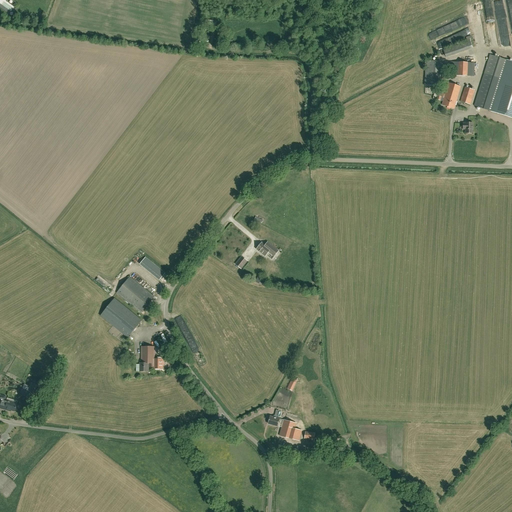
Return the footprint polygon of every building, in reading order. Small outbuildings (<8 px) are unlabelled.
[(434,38),(470,24),(468,17),(431,31),(434,38)] [(454,41),(471,34),(468,28),(451,35),(454,41)] [(446,57),(473,49),(470,38),(472,37),(471,35),(465,37),(466,41),(443,47),(446,57)] [(511,61),(510,61),(490,54),(485,73),(474,106),(493,112),(511,118),(511,61)] [(426,61),(425,86),(441,86),(442,61),(426,61)] [(474,63),(452,62),(451,75),(474,76),(474,63)] [(447,89),(443,101),(442,105),(454,109),(461,87),(445,82),(443,88),(447,89)] [(470,105),(474,90),(465,87),(460,102),(470,105)] [(436,100),(443,101),(444,91),(435,90),(433,99),(436,99),(436,100)] [(472,123),(465,123),(463,123),(463,129),(464,129),(465,129),(465,133),(472,133),(472,123)] [(262,243),(257,249),(265,256),(269,252),(274,256),(278,251),(267,242),(265,245),(262,243)] [(140,263),(160,280),(165,273),(146,257),(140,263)] [(241,257),(235,264),(241,269),(247,261),(241,257)] [(265,285),(267,281),(258,276),(255,282),(259,284),(260,282),(262,283),(265,285)] [(130,277),(117,293),(141,313),(154,297),(130,277)] [(101,315),(128,338),(142,321),(115,298),(101,315)] [(141,347),(141,363),(140,363),(140,371),(148,371),(148,367),(149,367),(148,363),(149,363),(150,367),(155,367),(155,369),(162,369),(162,364),(162,359),(155,359),(155,347),(141,347)] [(293,376),(287,389),(292,391),(297,379),(293,376)] [(34,400),(40,388),(31,383),(25,395),(34,400)] [(16,409),(17,408),(16,407),(15,407),(16,404),(6,401),(4,401),(5,396),(0,394),(0,407),(10,411),(10,410),(14,411),(14,410),(15,410),(16,410),(16,409)] [(296,423),(284,420),(279,419),(270,416),(268,424),(280,427),(280,428),(281,429),(280,436),(299,441),(302,430),(295,429),(296,423)] [(304,439),(314,440),(315,433),(305,432),(304,439)]
